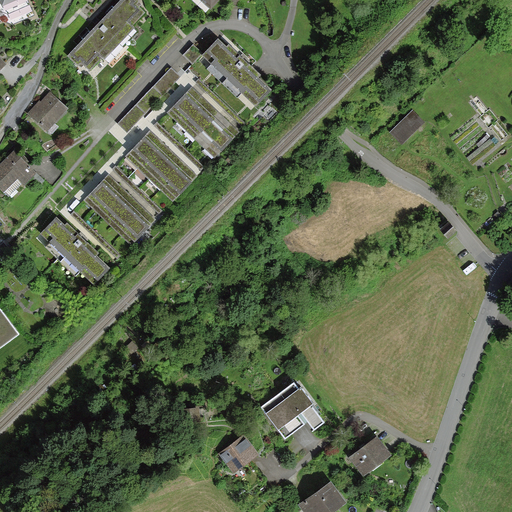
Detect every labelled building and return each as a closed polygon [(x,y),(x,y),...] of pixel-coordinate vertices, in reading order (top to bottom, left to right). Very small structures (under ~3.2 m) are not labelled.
[(29,0),(0,0),(0,19),(6,17),(9,25),(36,14),(29,0)] [(123,0),(67,57),(93,83),(146,30),(137,22),(146,14),(134,3),(136,0),(123,0)] [(199,0),(210,9),(217,0),(199,0)] [(273,91),(219,40),(199,61),(253,111),(273,91)] [(194,47),(186,55),(193,62),(201,54),(194,47)] [(127,131),(180,79),(165,64),(154,75),(112,116),(127,131)] [(202,96),(193,87),(169,113),(178,122),(202,96)] [(67,110),(50,93),(28,114),(45,131),(67,110)] [(211,105),(202,96),(178,122),(187,131),(211,105)] [(221,113),(211,105),(187,131),(196,139),(221,113)] [(409,112),(386,133),(398,145),(421,124),(409,112)] [(230,122),(221,113),(196,139),(206,148),(230,122)] [(450,135),(474,164),(497,145),(473,116),(450,135)] [(239,130),(230,122),(206,148),(215,157),(239,130)] [(157,145),(144,134),(125,155),(137,166),(157,145)] [(169,157),(157,145),(137,166),(149,178),(169,157)] [(12,150),(0,163),(0,186),(13,198),(36,172),(12,150)] [(181,168),(169,157),(149,178),(162,189),(181,168)] [(193,179),(181,168),(162,189),(174,200),(193,179)] [(120,183),(111,175),(87,200),(96,208),(120,183)] [(129,191),(120,183),(96,208),(106,217),(129,191)] [(138,200),(129,191),(106,217),(115,225),(138,200)] [(147,208),(138,200),(115,225),(124,233),(147,208)] [(156,217),(147,208),(124,233),(133,242),(156,217)] [(41,233),(93,282),(113,261),(68,218),(62,224),(55,217),(41,233)] [(456,231),(449,222),(441,229),(448,238),(456,231)] [(153,309),(147,315),(156,325),(163,319),(153,309)] [(176,311),(166,320),(171,325),(181,316),(176,311)] [(0,315),(0,353),(1,355),(14,345),(9,337),(13,334),(0,315)] [(146,332),(140,326),(131,333),(138,340),(146,332)] [(325,420),(294,378),(278,390),(259,404),(282,435),(306,417),(314,428),(325,420)] [(198,410),(189,410),(189,426),(199,425),(198,410)] [(391,451),(378,433),(351,453),(364,471),(391,451)] [(243,436),(219,454),(233,473),(257,455),(243,436)] [(333,511),(345,504),(330,483),(304,500),(311,511),(333,511)]
